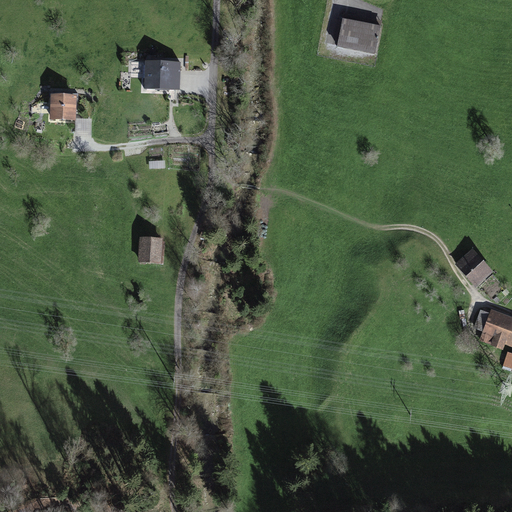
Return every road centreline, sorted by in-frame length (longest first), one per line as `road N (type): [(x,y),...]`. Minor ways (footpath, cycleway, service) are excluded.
road 1 (track): [(209,138),(175,316),(177,511)]
road 2 (track): [(511,312),(483,302),(434,236),(374,229)]
road 3 (track): [(209,138),(67,149)]
road 4 (track): [(215,0),(209,138)]
